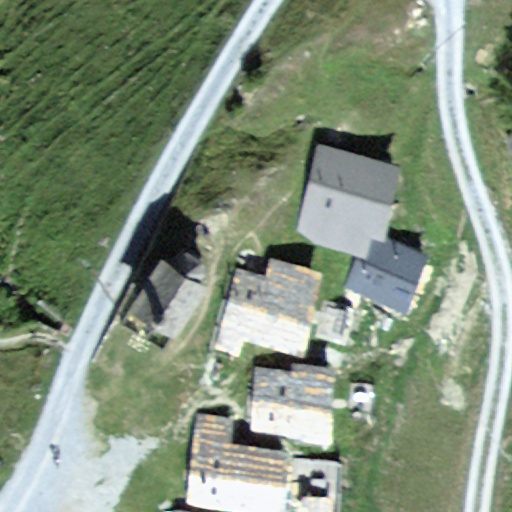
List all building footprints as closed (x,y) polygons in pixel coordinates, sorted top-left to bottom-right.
[(396,161),(320,141),(300,213),(319,218),(313,239),(356,250),(361,232),(376,236),(396,161)] [(419,257),(372,240),(353,291),(399,309),(419,257)] [(185,247),(156,265),(136,310),(188,335),(207,291),(204,257),(185,247)] [(318,272),(245,253),(223,334),(296,354),(318,272)] [(257,363),(249,434),(322,441),(329,371),(257,363)] [(220,414),(181,411),(174,511),(190,511),(260,511),(265,450),(217,447),(220,414)]
